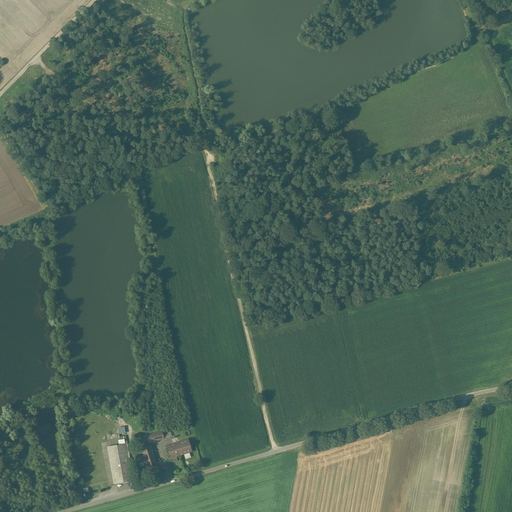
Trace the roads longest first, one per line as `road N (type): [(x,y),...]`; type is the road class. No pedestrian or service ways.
road 1 (unclassified): [(68,511),(511,386)]
road 2 (track): [(202,142),(274,451)]
road 3 (track): [(0,131),(47,208),(202,142)]
